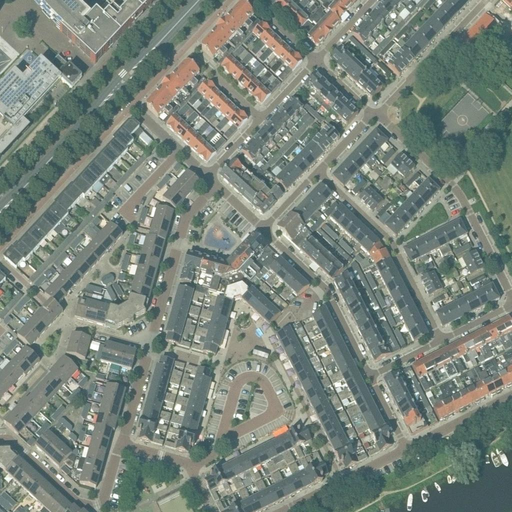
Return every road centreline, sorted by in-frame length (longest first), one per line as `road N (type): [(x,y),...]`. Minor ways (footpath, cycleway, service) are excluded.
road 1 (residential): [(511,296),(455,190),(372,114)]
road 2 (residential): [(439,340),(389,240),(317,171)]
road 3 (residential): [(0,248),(131,105)]
road 4 (residential): [(370,377),(326,292),(263,229)]
road 5 (residential): [(0,439),(84,504),(103,499),(120,444)]
road 6 (residential): [(149,346),(184,218),(214,185)]
road 7 (tertiary): [(0,212),(114,90)]
road 8 (residential): [(372,114),(484,0)]
road 9 (residential): [(280,511),(406,448)]
road 10 (residential): [(95,75),(0,178)]
road 11 (tertiary): [(114,90),(198,0)]
road 12 (residential): [(221,439),(245,376),(264,382),(270,415)]
